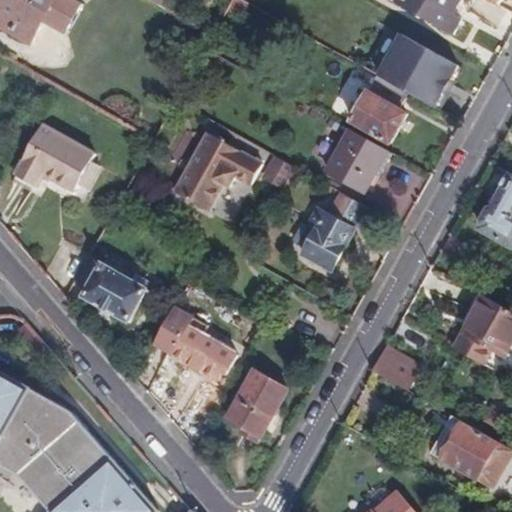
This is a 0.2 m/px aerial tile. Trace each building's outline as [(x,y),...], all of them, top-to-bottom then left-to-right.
[(0,0),(0,22),(34,42),(49,19),(69,31),(84,4),(77,0),(0,0)] [(254,5),(244,0),(238,0),(235,6),(250,14),(254,5)] [(476,0),(403,0),(400,6),(455,37),(476,0)] [(486,0),(502,9),(506,0),(486,0)] [(381,79),(405,38),(390,29),(367,70),(381,79)] [(437,110),(459,69),(405,38),(381,79),(391,84),(412,96),(437,110)] [(437,110),(442,113),(465,72),(459,69),(437,110)] [(403,115),(412,96),(391,84),(380,103),(373,98),(355,127),(393,148),(410,119),(403,115)] [(83,187),(92,191),(104,169),(95,164),(100,156),(46,126),(19,177),(39,189),(47,175),(79,194),(83,187)] [(361,186),(382,149),(355,133),(333,171),(361,186)] [(194,203),(212,214),(228,186),(235,191),(240,180),(255,189),(267,167),(212,135),(181,189),(179,194),(194,203)] [(285,188),(296,167),(276,155),(264,176),(285,188)] [(511,174),(511,175),(482,228),(511,245),(511,174)] [(355,231),(367,210),(341,195),(329,216),(321,212),(312,229),(319,233),(306,257),(335,273),(356,233),(355,231)] [(91,287),(105,263),(93,257),(79,281),(91,287)] [(150,289),(105,263),(91,287),(85,298),(130,323),(150,289)] [(493,368),(511,333),(511,309),(476,290),(447,342),(493,368)] [(177,307),(156,344),(176,355),(181,348),(228,377),(239,357),(191,329),(197,319),(177,307)] [(422,363),(387,346),(374,371),(408,389),(422,363)] [(161,511),(70,411),(0,373),(0,462),(22,474),(53,511),(161,511)] [(263,438),(289,393),(257,374),(231,421),(263,438)] [(508,446),(452,415),(445,427),(449,430),(436,454),(487,484),(508,446)] [(510,427),(488,416),(481,429),(503,440),(510,427)] [(486,502),(405,457),(400,465),(479,509),(486,502)] [(370,505),(360,493),(352,499),(362,511),(370,505)] [(498,511),(501,510),(486,502),(479,509),(475,511),(471,511),(470,511),(468,511),(498,511)]
